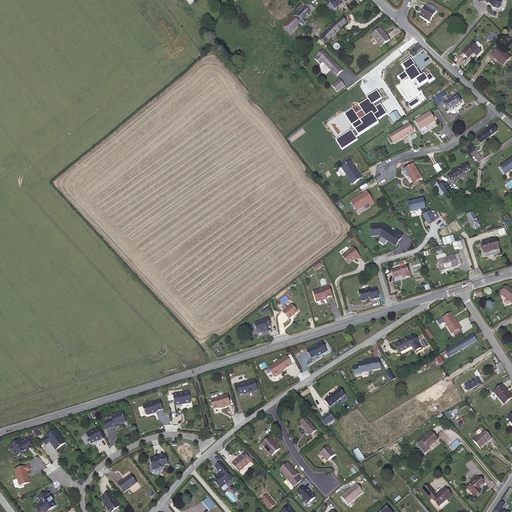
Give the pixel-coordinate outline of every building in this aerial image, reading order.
[(334,0),(327,6),(332,12),(346,0),(334,0)] [(484,0),(488,3),(489,1),(494,6),(499,9),(501,7),(502,0),(484,0)] [(315,9),(308,3),(295,16),(303,24),(306,21),(304,19),(315,9)] [(437,9),(428,4),(420,16),(430,22),(437,9)] [(300,23),(294,17),(283,27),(289,33),(300,23)] [(343,25),(339,20),(329,29),(320,38),(325,42),(343,25)] [(390,40),(380,28),(371,35),(381,47),(390,40)] [(496,35),(492,31),(486,38),(490,42),(496,35)] [(474,45),(472,42),(462,54),(468,59),(480,45),(477,42),(474,45)] [(510,57),(499,47),(492,55),(503,66),(510,57)] [(336,64),(322,51),(316,56),(317,56),(314,59),(320,65),(323,62),(330,70),(337,76),(342,70),(336,64)] [(349,92),(354,97),(376,79),(371,74),(349,92)] [(400,95),(403,98),(414,88),(406,78),(402,82),(405,85),(394,95),(397,98),(400,95)] [(340,80),(332,86),(337,92),(345,86),(340,80)] [(458,97),(444,105),(448,111),(461,103),(458,97)] [(383,101),(379,104),(383,110),(387,107),(383,101)] [(400,118),(396,112),(390,116),(394,123),(400,118)] [(435,121),(430,112),(415,121),(422,132),(427,129),(426,126),(435,121)] [(414,130),(410,124),(389,136),(393,142),(414,130)] [(498,131),(493,125),(483,133),(482,132),(476,136),(481,143),(485,140),(487,142),(489,140),(488,139),(498,131)] [(476,150),(470,141),(464,145),(470,154),(476,150)] [(511,170),(511,158),(500,168),(505,175),(511,170)] [(350,162),(343,167),(341,167),(346,175),(353,184),(362,178),(351,161),(350,162)] [(422,179),(413,164),(405,169),(414,184),(422,179)] [(467,164),(455,170),(454,169),(452,171),(453,172),(448,176),(451,181),(471,169),(467,164)] [(438,184),(436,182),(433,184),(441,195),(444,193),(438,184)] [(438,184),(444,193),(450,189),(445,183),(441,186),(439,183),(438,184)] [(374,203),(366,191),(351,202),(357,211),(368,203),(370,206),(374,203)] [(423,198),(408,202),(410,211),(420,209),(423,214),(422,214),(428,223),(435,219),(429,210),(427,211),(425,206),(423,198)] [(480,226),(473,213),(467,216),(474,229),(480,226)] [(372,237),(380,236),(396,246),(398,243),(397,242),(399,240),(400,240),(403,235),(396,230),(394,232),(383,225),(370,226),(372,237)] [(504,228),(497,230),(499,236),(506,234),(504,228)] [(442,237),(444,244),(454,241),(452,234),(442,237)] [(496,239),(482,243),(486,254),(500,249),(496,239)] [(349,251),(342,256),(348,264),(350,264),(356,259),(357,260),(360,257),(352,247),(349,250),(349,251)] [(440,271),(458,266),(455,255),(447,257),(446,255),(445,255),(444,254),(436,256),(437,260),(437,261),(440,271)] [(406,266),(392,271),(394,277),(403,275),(404,278),(410,277),(406,266)] [(325,298),(332,296),(329,286),(322,288),(322,289),(313,292),(315,301),(317,302),(326,300),(325,298)] [(511,290),(507,287),(501,295),(511,302),(511,290)] [(369,289),(359,292),(362,302),(363,302),(369,301),(369,300),(370,299),(370,300),(372,299),(372,300),(379,298),(376,288),(370,290),(369,289)] [(282,313),(289,320),(297,312),(291,305),(282,313)] [(461,329),(451,313),(442,318),(444,322),(452,334),(453,333),(460,329),(461,329)] [(268,319),(255,327),(260,336),(265,333),(266,334),(270,332),(268,328),(272,326),(268,319)] [(408,338),(395,345),(400,353),(413,346),(415,351),(421,348),(415,335),(409,338),(408,338)] [(477,341),(473,335),(443,353),(446,359),(458,352),(477,341)] [(312,348),(306,351),(310,359),(316,356),(317,357),(319,356),(321,355),(325,354),(326,352),(321,343),(312,348)] [(486,360),(483,355),(478,359),(482,365),(486,360)] [(443,362),(439,356),(435,358),(439,365),(443,362)] [(286,357),(267,368),(272,377),(274,377),(278,374),(279,373),(281,371),(291,365),(286,357)] [(366,362),(364,363),(358,364),(360,373),(381,368),(379,359),(374,360),(374,359),(365,361),(366,362)] [(478,378),(465,385),(468,391),(477,386),(478,388),(482,385),(478,378)] [(256,390),(253,380),(246,382),(246,381),(239,383),(241,390),(237,391),(238,394),(245,392),(247,392),(256,390)] [(511,398),(501,385),(494,392),(504,404),(511,398)] [(345,395),(340,388),(325,400),(330,407),(345,395)] [(188,391),(173,393),(174,404),(180,403),(180,402),(183,402),(184,403),(188,402),(189,401),(188,391)] [(224,395),(207,399),(210,409),(223,405),(223,406),(227,405),(224,395)] [(159,399),(142,404),(145,413),(146,414),(155,411),(155,409),(161,408),(159,399)] [(124,420),(121,410),(110,414),(111,417),(108,418),(110,425),(114,424),(114,426),(119,424),(118,422),(124,420)] [(334,418),(330,412),(322,418),(327,424),(334,418)] [(316,431),(306,419),(301,423),(311,435),(316,431)] [(54,427),(40,437),(44,442),(48,440),(54,447),(64,440),(54,427)] [(92,428),(85,432),(90,442),(94,440),(94,439),(97,437),(98,439),(102,436),(97,427),(93,429),(92,428)] [(492,438),(485,430),(473,440),(480,449),(492,438)] [(438,439),(431,432),(417,444),(425,453),(429,449),(428,447),(438,439)] [(17,436),(8,443),(9,446),(10,447),(12,451),(14,451),(15,453),(18,451),(19,450),(20,448),(22,449),(22,448),(24,446),(26,448),(31,444),(24,434),(19,438),(17,436)] [(280,449),(270,437),(262,444),(272,456),(280,449)] [(448,445),(452,450),(460,443),(456,439),(448,445)] [(335,455),(328,447),(321,453),(328,461),(335,455)] [(357,447),(352,450),(359,462),(364,459),(357,447)] [(149,457),(151,468),(161,466),(162,464),(166,463),(163,452),(156,454),(157,456),(154,457),(153,456),(149,457)] [(251,460),(246,454),(245,453),(240,457),(238,459),(232,464),(239,472),(252,460),(251,460)] [(422,455),(416,460),(420,464),(425,458),(422,455)] [(222,473),(220,475),(218,477),(213,480),(220,488),(232,479),(226,473),(228,471),(220,462),(216,466),(222,473)] [(290,481),(295,486),(302,480),(298,475),(288,462),(279,470),(287,478),(290,481),(290,482),(290,481)] [(27,463),(13,467),(18,483),(28,480),(25,468),(28,467),(27,463)] [(121,478),(115,482),(122,491),(135,481),(129,473),(121,479),(121,478)] [(484,484),(478,477),(467,487),(475,497),(481,491),(478,488),(484,484)] [(293,488),(295,486),(290,481),(290,482),(290,481),(287,478),(286,479),(293,488)] [(364,492),(357,484),(341,497),(348,505),(364,492)] [(437,495),(434,492),(433,492),(428,485),(422,490),(430,499),(433,499),(438,506),(452,495),(445,488),(440,492),(437,495)] [(307,504),(315,498),(307,489),(306,490),(304,487),(297,492),(307,504)] [(49,495),(45,488),(36,495),(39,500),(36,502),(42,510),(48,507),(54,503),(48,496),(49,495)] [(232,503),(237,500),(230,489),(225,493),(232,503)] [(103,501),(102,502),(108,511),(117,504),(111,496),(112,496),(107,490),(100,496),(103,501)] [(275,505),(267,495),(262,500),(270,509),(275,505)] [(216,506),(208,497),(202,502),(210,511),(216,506)] [(508,511),(501,510),(505,504),(500,502),(497,508),(495,511),(508,511)]
